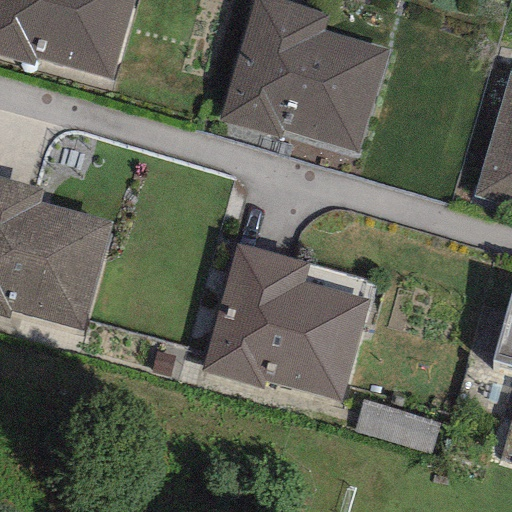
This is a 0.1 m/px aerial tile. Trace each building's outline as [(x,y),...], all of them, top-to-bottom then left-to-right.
[(0,0),(0,57),(31,67),(34,59),(108,80),(131,0),(0,0)] [(328,15),(277,0),(250,0),(213,123),(281,143),(283,136),(357,157),(390,49),(324,30),(328,15)] [(511,69),(509,69),(472,196),(511,208),(511,69)] [(40,189),(0,178),(0,317),(6,320),(8,312),(82,331),(110,223),(37,202),(40,189)] [(306,265),(235,245),(199,372),(261,389),(262,383),(338,402),(367,300),(301,283),(306,265)] [(511,290),(510,290),(491,360),(511,366),(511,290)] [(173,357),(153,352),(149,373),(168,378),(173,357)] [(439,423),(361,400),(351,434),(430,456),(439,423)] [(511,411),(498,462),(511,465),(511,411)]
